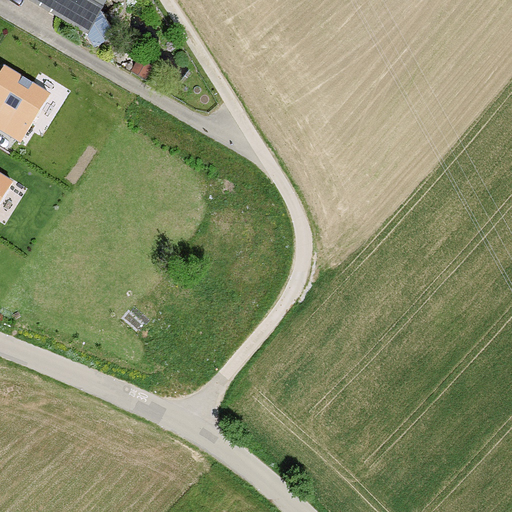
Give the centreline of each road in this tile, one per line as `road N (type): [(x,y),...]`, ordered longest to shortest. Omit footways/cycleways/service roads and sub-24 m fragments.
road 1 (track): [(196,424),(299,279),(302,228),(276,169),(169,0)]
road 2 (tertiary): [(0,345),(196,424),(306,511)]
